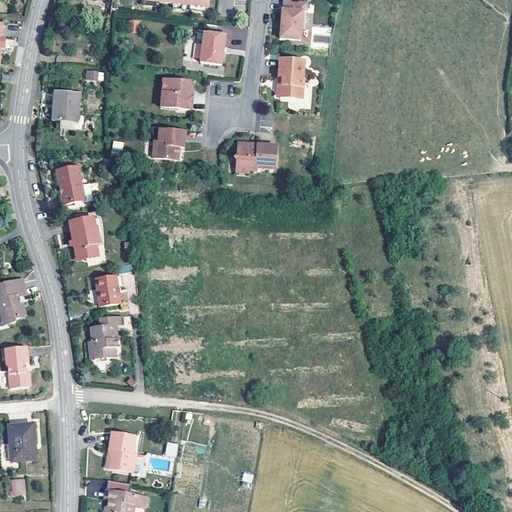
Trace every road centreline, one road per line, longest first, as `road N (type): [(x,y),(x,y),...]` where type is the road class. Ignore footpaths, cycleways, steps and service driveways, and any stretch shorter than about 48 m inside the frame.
road 1 (track): [(152,400),(271,416),(462,511)]
road 2 (residential): [(66,395),(57,310),(26,216),(16,143)]
road 3 (residential): [(295,298),(225,296),(209,280),(206,177),(222,118)]
road 4 (residential): [(16,143),(42,0)]
road 5 (residential): [(312,432),(295,298)]
road 6 (residential): [(262,0),(249,97),(222,118)]
